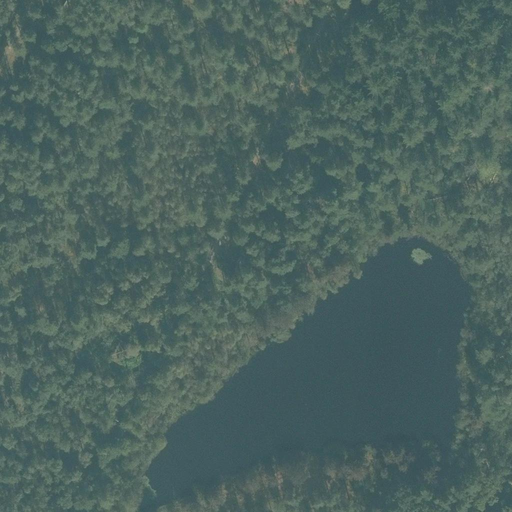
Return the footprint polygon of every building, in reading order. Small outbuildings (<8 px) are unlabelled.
[(132,0),(62,0),(56,10),(109,40),(132,0)] [(418,23),(377,0),(361,0),(341,36),(394,66),(418,23)] [(101,75),(48,45),(24,88),(77,118),(101,75)] [(384,104),(331,73),(306,116),(359,146),(384,104)] [(57,154),(4,124),(0,131),(0,178),(33,197),(57,154)] [(344,188),(291,157),(266,200),(319,231),(344,188)] [(0,253),(11,234),(0,227),(0,253)] [(304,261),(251,231),(227,274),(280,304),(304,261)]
